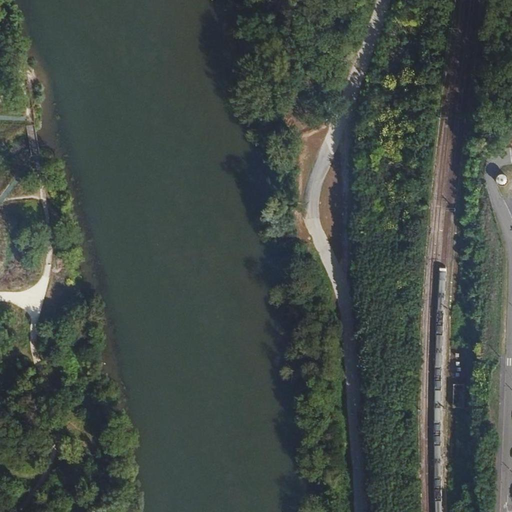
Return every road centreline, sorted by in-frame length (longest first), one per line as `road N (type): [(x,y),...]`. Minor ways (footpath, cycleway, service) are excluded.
road 1 (residential): [(508,511),(511,343)]
road 2 (track): [(337,132),(343,291)]
